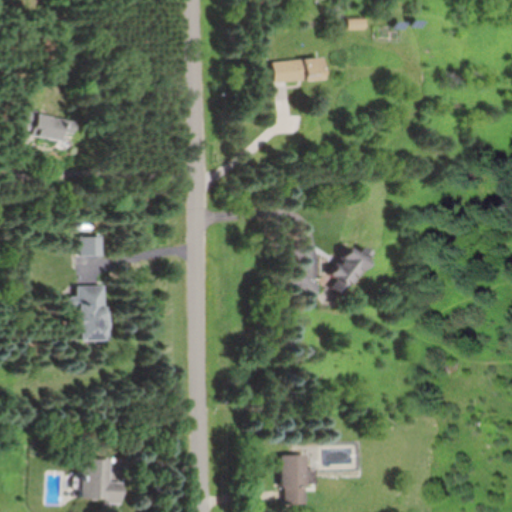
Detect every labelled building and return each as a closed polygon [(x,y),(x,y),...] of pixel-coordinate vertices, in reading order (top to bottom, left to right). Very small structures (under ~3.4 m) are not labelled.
[(318,78),(317,57),(269,60),(270,81),(318,78)] [(25,136),(58,141),(60,126),(45,124),(46,113),(13,109),(10,125),(26,127),(25,136)] [(100,236),(77,236),(77,256),(100,256),(100,236)] [(327,270),(336,276),(327,288),(337,295),(362,258),(344,245),(327,270)] [(301,297),(312,288),(300,273),(289,282),(301,297)] [(72,340),(104,340),(103,285),(71,285),(72,340)] [(277,455),(278,505),(303,504),(301,455),(277,455)] [(77,501),(118,502),(118,482),(105,482),(105,460),(78,459),(77,501)]
